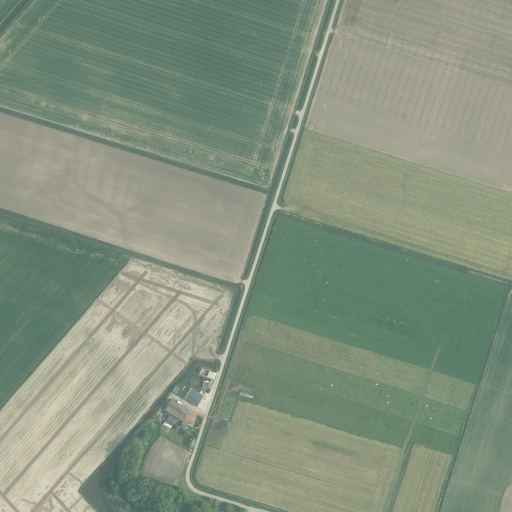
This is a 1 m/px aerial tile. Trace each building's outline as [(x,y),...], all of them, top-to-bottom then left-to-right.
[(191,388),(194,389),(196,389),(198,389),(200,387),(202,386),(203,383),(203,381),(202,379),(200,377),(198,375),(195,375),(192,376),(190,377),(189,379),(188,382),(189,384),(190,386),(191,388)] [(180,397),(184,391),(177,385),(172,391),(180,397)] [(191,389),(185,399),(198,407),(204,397),(191,389)] [(167,417),(170,413),(183,422),(184,420),(192,425),(196,417),(189,412),(190,411),(171,400),(165,410),(166,411),(164,414),(167,417)] [(165,422),(172,426),(176,419),(170,415),(165,422)]
